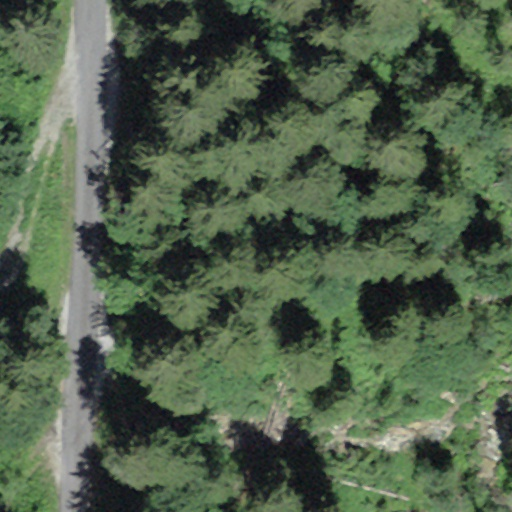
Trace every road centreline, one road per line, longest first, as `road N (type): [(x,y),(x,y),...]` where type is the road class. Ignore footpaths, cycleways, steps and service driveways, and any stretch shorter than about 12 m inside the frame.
road 1 (unclassified): [(84,0),(66,511)]
road 2 (track): [(81,118),(0,275)]
